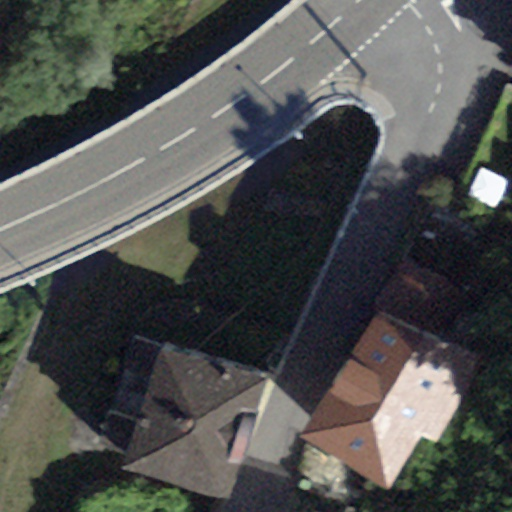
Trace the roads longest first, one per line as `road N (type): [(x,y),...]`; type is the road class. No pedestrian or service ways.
road 1 (unclassified): [(403,0),(438,65),(434,110),(250,511)]
road 2 (secondary): [(361,0),(312,45),(171,144),(0,230)]
